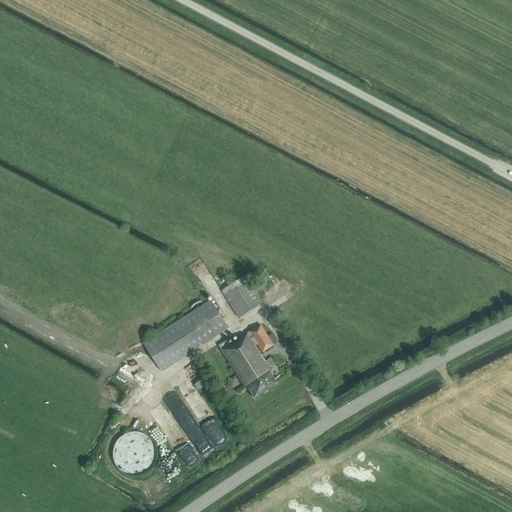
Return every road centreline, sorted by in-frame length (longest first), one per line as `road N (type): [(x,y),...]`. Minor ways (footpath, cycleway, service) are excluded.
road 1 (unclassified): [(511,175),(181,0)]
road 2 (secondary): [(194,511),(365,401),(511,323)]
